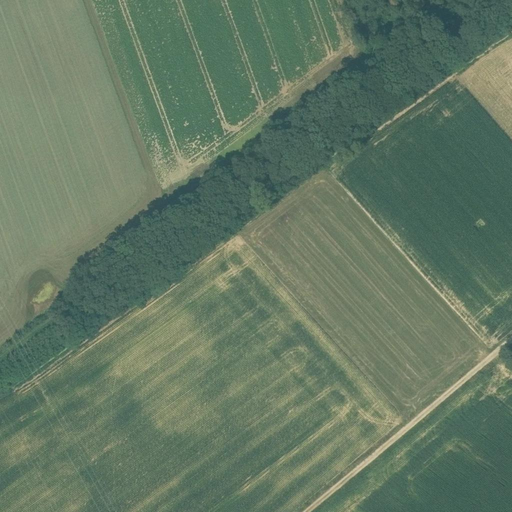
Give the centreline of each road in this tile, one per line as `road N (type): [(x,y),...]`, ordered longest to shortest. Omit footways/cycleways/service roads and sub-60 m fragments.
road 1 (track): [(0,359),(492,0)]
road 2 (track): [(511,335),(304,511)]
